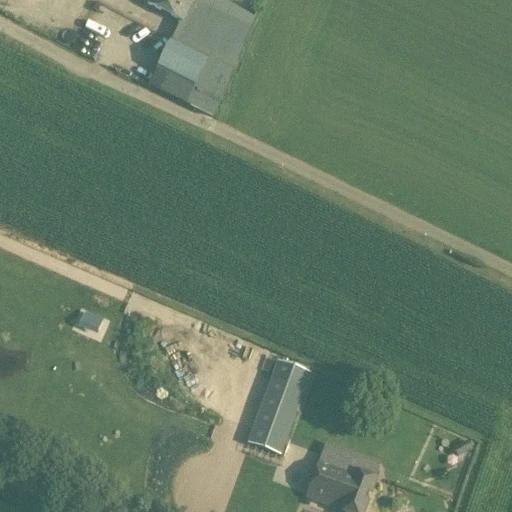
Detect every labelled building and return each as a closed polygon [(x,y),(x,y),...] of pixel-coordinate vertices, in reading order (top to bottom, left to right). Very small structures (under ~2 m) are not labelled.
[(150,0),(148,6),(181,24),(156,76),(192,94),(186,106),(213,120),(256,21),(218,0),(150,0)] [(97,336),(103,322),(94,318),(88,332),(97,336)] [(287,440),(255,428),(248,447),(280,458),(287,440)] [(460,446),(464,455),(470,451),(466,443),(460,446)] [(357,476),(321,463),(308,499),(343,511),(363,511),(374,483),(357,477),(357,476)]
